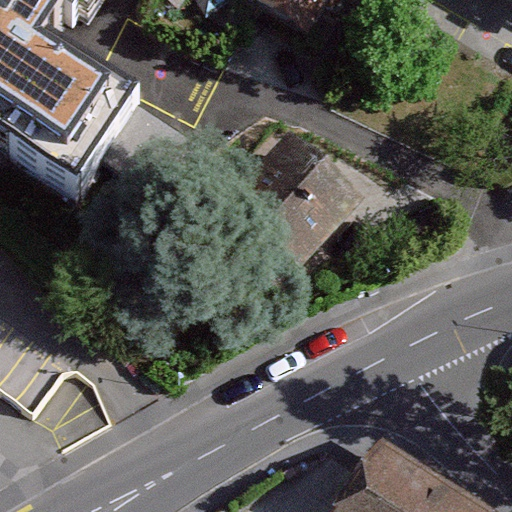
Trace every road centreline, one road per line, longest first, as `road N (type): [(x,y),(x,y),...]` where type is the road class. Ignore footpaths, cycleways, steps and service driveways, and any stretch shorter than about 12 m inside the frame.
road 1 (unclassified): [(96,511),(387,355)]
road 2 (residential): [(387,355),(511,485)]
road 3 (unclassified): [(387,355),(511,303)]
